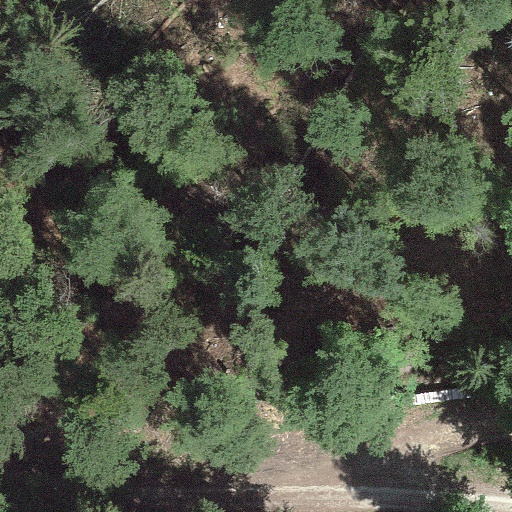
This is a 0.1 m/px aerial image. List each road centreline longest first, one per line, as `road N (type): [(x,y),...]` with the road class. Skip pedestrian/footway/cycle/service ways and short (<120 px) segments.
road 1 (track): [(0,475),(215,500),(504,511)]
road 2 (track): [(215,500),(260,466),(361,440),(447,430),(511,433)]
